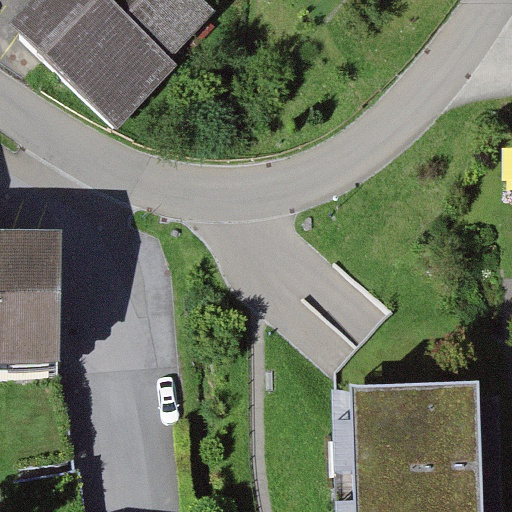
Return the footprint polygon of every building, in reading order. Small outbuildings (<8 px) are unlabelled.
[(103,0),(51,0),(19,36),(48,63),(129,136),(186,73),(171,59),(210,16),(192,0),(116,0),(111,6),(103,0)] [(0,385),(12,386),(65,386),(65,258),(0,258),(0,385)] [(26,480),(77,471),(65,386),(12,386),(26,480)] [(424,411),(335,414),(338,511),(470,511),(467,409),(424,411)] [(26,511),(84,511),(80,480),(23,488),(26,511)]
